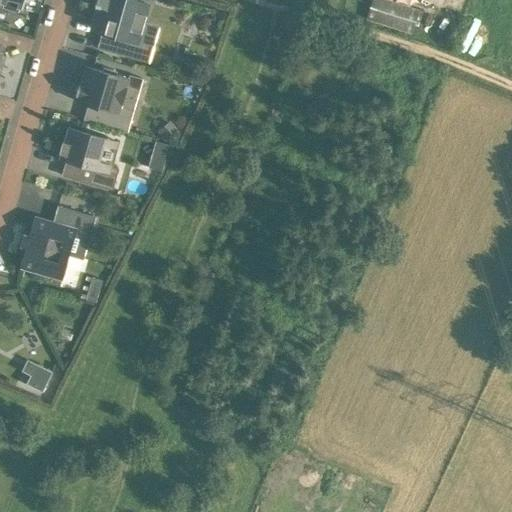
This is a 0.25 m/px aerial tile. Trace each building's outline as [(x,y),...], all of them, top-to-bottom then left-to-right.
[(0,0),(0,3),(22,9),(24,0),(0,0)] [(153,47),(134,42),(138,26),(142,27),(149,5),(129,0),(95,0),(94,7),(96,7),(92,21),(98,23),(95,32),(101,34),(97,49),(148,64),(153,47)] [(374,0),(369,17),(416,32),(424,7),(402,0),(374,0)] [(127,133),(133,112),(120,108),(128,79),(116,76),(117,72),(102,68),(101,72),(85,67),(80,86),(78,86),(75,96),(77,97),(76,102),(87,105),(83,121),(90,123),(98,125),(127,133)] [(170,121),(157,131),(165,142),(178,131),(170,121)] [(98,125),(90,123),(87,132),(95,134),(98,125)] [(112,192),(118,170),(109,168),(113,154),(103,151),(106,140),(69,129),(69,128),(68,127),(68,129),(59,159),(71,163),(66,178),(112,192)] [(62,280),(76,230),(34,218),(29,236),(23,235),(19,248),(25,249),(20,268),(62,280)] [(102,280),(91,277),(84,300),(95,303),(102,280)] [(42,392),(52,373),(36,364),(26,383),(42,392)]
